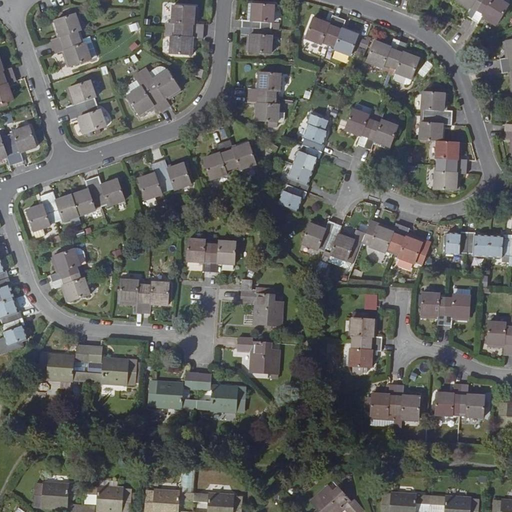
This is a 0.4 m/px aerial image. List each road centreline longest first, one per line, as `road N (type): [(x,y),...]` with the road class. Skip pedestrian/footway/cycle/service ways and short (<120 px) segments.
road 1 (residential): [(206,335),(87,329),(53,315),(29,286),(0,198)]
road 2 (unclassified): [(495,190),(450,59),(430,38),(338,0)]
road 3 (residential): [(223,0),(215,72),(195,117),(64,165)]
road 4 (residential): [(28,0),(12,5),(64,165)]
road 5 (residential): [(495,190),(471,206),(423,213),(348,186)]
